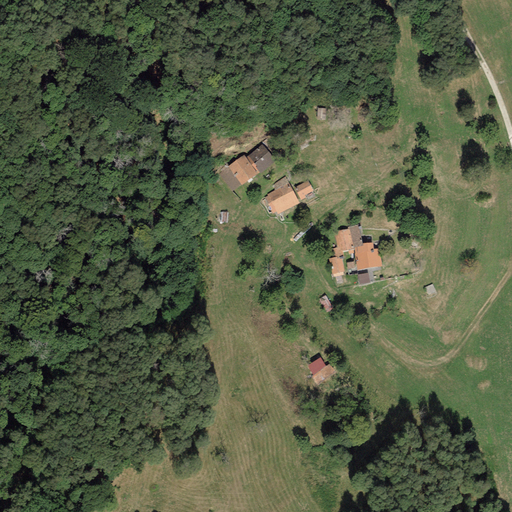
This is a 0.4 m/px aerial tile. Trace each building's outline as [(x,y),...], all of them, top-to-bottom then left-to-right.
[(262,140),(246,154),(260,174),(280,159),(262,140)] [(246,154),(218,171),(232,193),(260,174),(246,154)] [(273,190),(264,197),(271,216),(299,205),(296,203),(290,186),(288,175),(270,182),(273,190)] [(307,180),(290,186),(296,203),(313,196),(307,180)] [(359,226),(335,232),(336,247),(331,249),(334,259),(343,259),(342,251),(353,249),(362,246),(359,226)] [(373,243),(362,246),(353,249),(356,272),(383,268),(380,249),(374,250),(373,243)] [(346,274),(343,259),(329,258),(332,277),(346,274)] [(360,285),(371,285),(371,276),(361,276),(360,285)] [(325,294),(317,298),(327,317),(336,312),(325,294)] [(323,361),(310,369),(319,384),(337,374),(332,364),(327,367),(323,361)]
